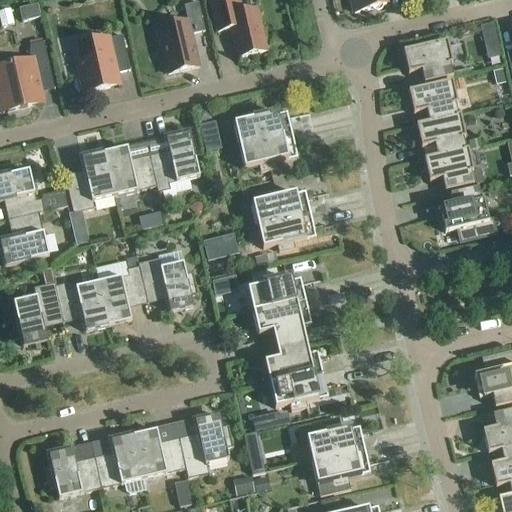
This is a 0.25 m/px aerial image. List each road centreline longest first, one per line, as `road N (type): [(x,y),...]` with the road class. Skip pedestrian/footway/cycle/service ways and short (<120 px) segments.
road 1 (residential): [(0,440),(218,388),(205,339),(0,385)]
road 2 (residential): [(0,144),(311,70),(348,54)]
road 3 (residential): [(398,279),(366,88),(348,54)]
road 4 (residential): [(348,54),(385,36),(511,7)]
road 5 (residential): [(457,511),(417,357)]
